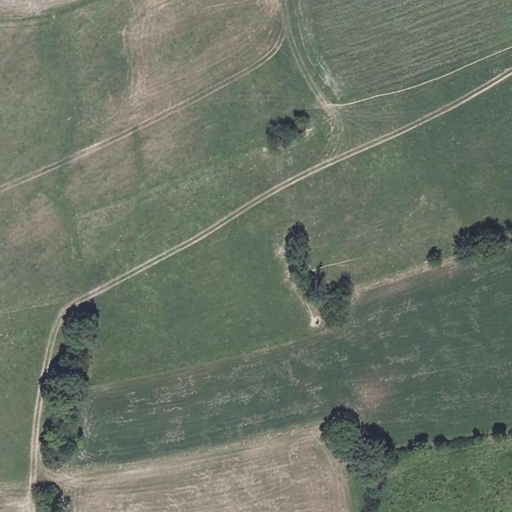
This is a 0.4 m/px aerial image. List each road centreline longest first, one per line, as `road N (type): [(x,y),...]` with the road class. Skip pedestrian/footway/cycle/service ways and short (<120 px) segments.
road 1 (track): [(511,62),(63,308),(41,455),(60,481)]
road 2 (track): [(0,187),(257,70),(288,33),(290,0)]
